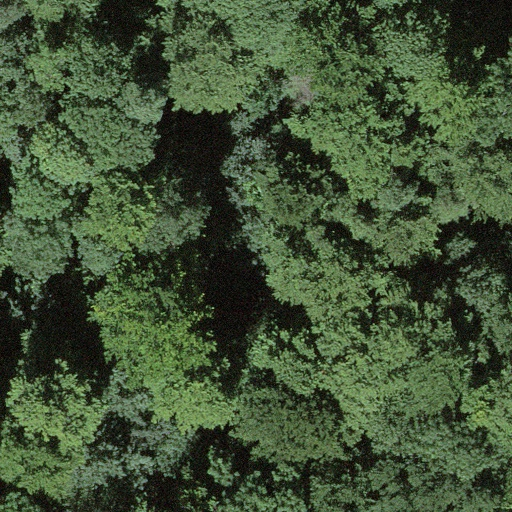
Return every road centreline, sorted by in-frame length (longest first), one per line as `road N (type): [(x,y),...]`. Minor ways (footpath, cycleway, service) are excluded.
road 1 (track): [(0,41),(511,51)]
road 2 (track): [(13,41),(154,0)]
